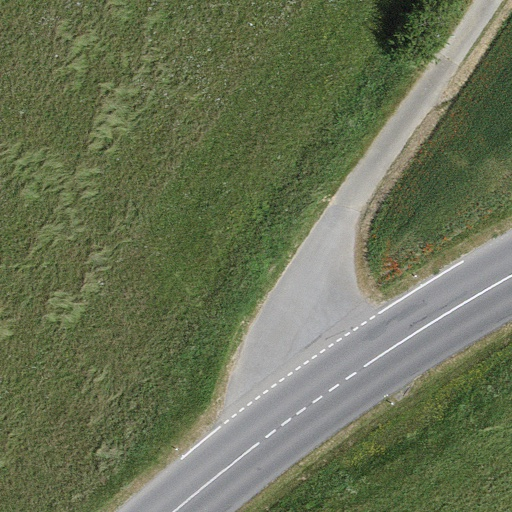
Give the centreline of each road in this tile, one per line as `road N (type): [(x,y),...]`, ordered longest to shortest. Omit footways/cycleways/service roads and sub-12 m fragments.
road 1 (track): [(475,0),(378,142),(296,295),(312,407)]
road 2 (secondary): [(511,289),(312,407),(192,511)]
